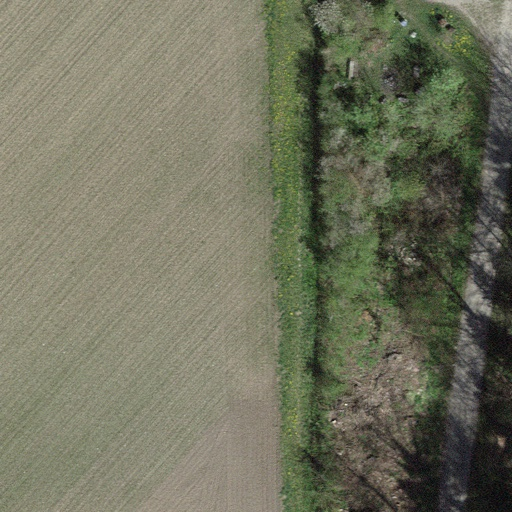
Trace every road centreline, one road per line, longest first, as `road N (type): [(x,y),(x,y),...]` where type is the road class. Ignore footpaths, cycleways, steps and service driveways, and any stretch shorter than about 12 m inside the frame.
road 1 (track): [(501,90),(433,511)]
road 2 (track): [(377,0),(501,90)]
